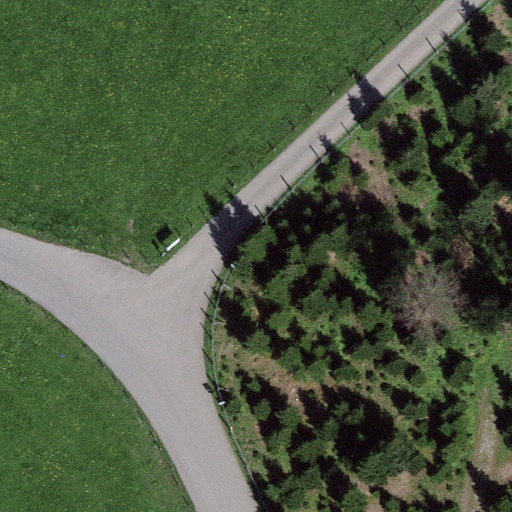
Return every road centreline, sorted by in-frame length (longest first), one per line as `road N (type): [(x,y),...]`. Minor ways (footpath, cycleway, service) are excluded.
road 1 (track): [(143,301),(463,0)]
road 2 (residential): [(143,301),(233,511)]
road 3 (unclassified): [(0,258),(143,301)]
